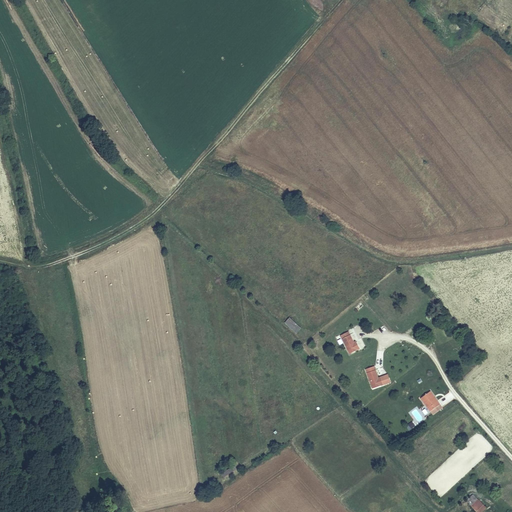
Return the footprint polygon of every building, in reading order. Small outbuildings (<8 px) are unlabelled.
[(301,329),(290,319),(286,323),(298,333),(301,329)] [(350,354),(361,348),(358,342),(355,343),(350,331),(342,335),(350,354)] [(380,379),(376,367),(367,370),(373,388),(385,385),(383,378),(380,379)] [(422,398),(431,410),(441,403),(438,400),(437,401),(434,398),(435,396),(432,391),(422,398)] [(441,403),(431,410),(434,414),(444,407),(441,403)] [(223,475),(236,470),(235,466),(222,471),(223,475)] [(474,508),(480,502),(473,494),(467,500),(474,508)] [(484,506),(480,502),(474,508),(477,511),(484,506)]
